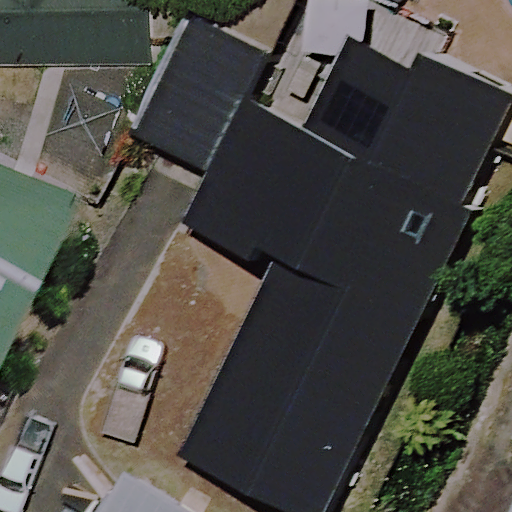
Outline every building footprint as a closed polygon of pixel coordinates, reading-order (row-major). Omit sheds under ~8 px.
[(0,0),(0,65),(150,65),(149,0),(0,0)] [(255,105),(289,32),(220,0),(199,0),(137,133),(223,173),(255,105)] [(511,83),(412,34),(230,409),(306,446),(318,422),(367,445),(511,146),(511,83)] [(223,173),(196,231),(271,265),(329,140),(255,105),(223,173)] [(0,334),(67,192),(0,159),(0,334)] [(176,511),(129,486),(114,511),(176,511)]
